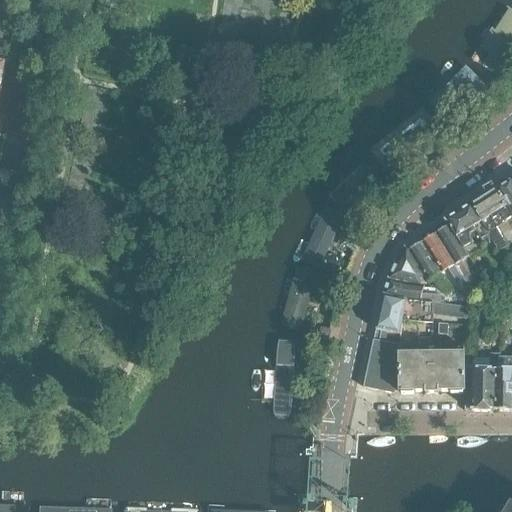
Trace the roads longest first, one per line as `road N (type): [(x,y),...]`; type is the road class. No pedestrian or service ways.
road 1 (tertiary): [(339,419),(373,255),(409,210),(511,124)]
road 2 (residential): [(511,421),(339,419)]
